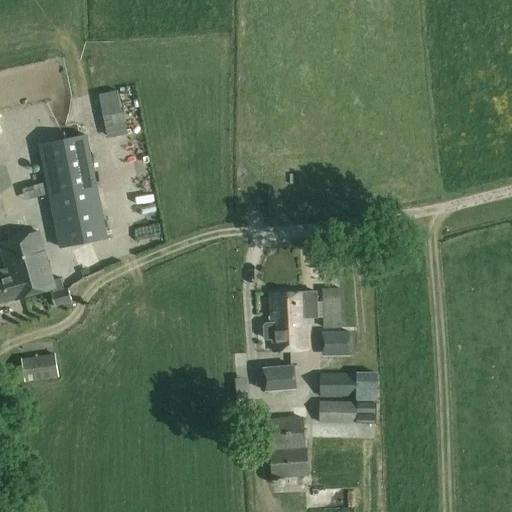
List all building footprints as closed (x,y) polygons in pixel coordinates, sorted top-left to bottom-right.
[(41,144),(62,246),(109,236),(88,134),(41,144)] [(17,158),(0,161),(0,215),(28,210),(17,158)] [(0,242),(0,248),(6,268),(7,273),(15,271),(23,297),(52,289),(53,292),(50,293),(54,306),(71,301),(67,288),(63,289),(60,278),(52,280),(47,261),(44,253),(38,232),(0,242)] [(0,303),(23,297),(15,271),(7,273),(6,268),(0,269),(0,303)] [(322,289),(323,327),(340,327),(340,288),(322,289)] [(265,307),(262,310),(263,321),(265,324),(271,323),(273,352),(307,350),(306,324),(310,324),(309,318),(317,318),(316,292),(270,295),(271,307),(265,307)] [(320,354),(349,355),(349,329),(321,328),(320,354)] [(57,377),(54,357),(54,355),(22,360),(26,382),(57,377)] [(265,369),(266,391),(297,389),(295,366),(265,369)] [(321,374),(321,396),(358,395),(358,399),(378,398),(377,372),(321,374)] [(320,422),(368,423),(369,403),(321,402),(320,422)] [(269,420),(273,477),(308,475),(306,447),(304,447),(303,419),(306,418),(306,408),(292,409),(293,419),(269,420)]
